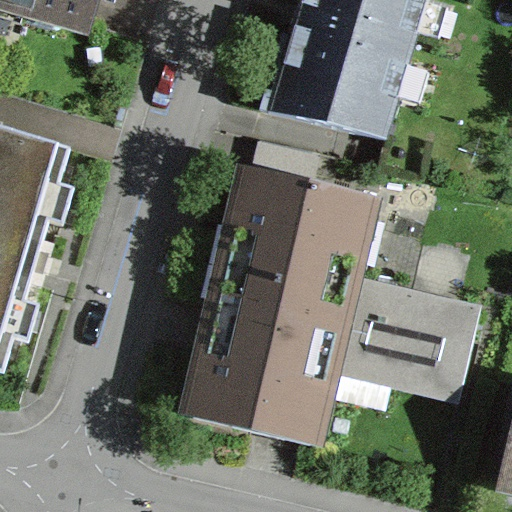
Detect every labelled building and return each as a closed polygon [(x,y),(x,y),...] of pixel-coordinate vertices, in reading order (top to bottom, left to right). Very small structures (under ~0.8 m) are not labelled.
[(0,0),(26,7),(25,11),(89,30),(98,0),(0,0)] [(260,110),(385,140),(427,0),(301,0),(297,17),(291,36),(283,34),(274,61),(283,64),(274,93),(266,90),(260,110)] [(39,305),(25,301),(35,267),(48,221),(63,225),(74,189),(59,184),(70,149),(0,128),(0,371),(4,373),(14,337),(28,342),(39,305)] [(456,392),(475,310),(349,280),(368,198),(311,184),(318,155),(260,141),(253,171),(251,170),(220,300),(193,417),(310,445),(329,363),(456,392)] [(511,437),(501,484),(511,486),(511,437)]
